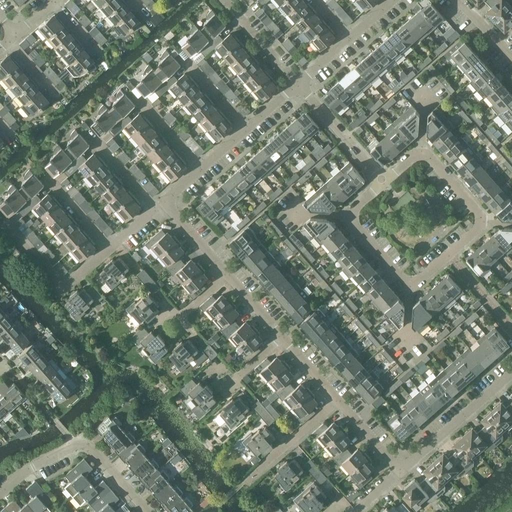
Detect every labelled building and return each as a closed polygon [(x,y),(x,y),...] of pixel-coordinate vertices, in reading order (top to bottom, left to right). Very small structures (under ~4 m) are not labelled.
[(71,0),(68,0),(64,4),(69,9),(75,4),(71,0)] [(107,0),(100,6),(107,15),(123,1),(122,0),(107,0)] [(286,0),(281,5),(289,13),(303,0),(302,0),(286,0)] [(289,13),(296,22),(312,8),(308,3),(306,4),(303,0),(289,13)] [(357,0),(366,9),(373,3),(371,1),(371,0),(357,0)] [(486,12),(496,22),(511,6),(506,1),(506,0),(490,0),(487,3),(491,8),(486,12)] [(107,15),(114,23),(115,23),(129,11),(126,7),(128,6),(123,1),(107,15)] [(336,2),(330,7),(333,11),(340,5),(336,2)] [(421,8),(421,9),(435,25),(444,17),(431,3),(423,10),(421,8)] [(510,26),(511,28),(511,7),(511,6),(496,22),(505,31),(510,26)] [(254,13),(258,16),(264,11),(261,7),(254,13)] [(296,22),(304,30),(318,18),(315,14),(316,13),(312,8),(296,22)] [(215,48),(216,47),(224,40),(223,39),(218,33),(226,26),(212,9),(211,10),(209,11),(208,13),(207,14),(207,16),(206,18),(208,19),(204,22),(206,25),(200,30),(215,48)] [(421,9),(413,16),(425,30),(433,23),(434,25),(435,25),(421,9)] [(115,23),(114,23),(111,26),(115,31),(119,35),(121,35),(122,35),(124,35),(126,34),(127,33),(129,32),(132,30),(131,28),(139,21),(129,11),(115,23)] [(78,19),(81,23),(87,17),(84,14),(78,19)] [(38,27),(47,38),(63,24),(56,15),(47,23),(45,21),(38,27)] [(342,21),(347,26),(353,20),(349,15),(342,21)] [(405,23),(417,37),(420,41),(428,34),(425,30),(413,16),(405,23)] [(87,17),(81,23),(84,27),(91,21),(87,17)] [(304,30),(311,39),(327,25),(323,20),(321,21),(318,18),(304,30)] [(266,26),(270,30),(276,24),(273,21),(266,26)] [(405,23),(397,30),(409,44),(417,37),(405,23)] [(47,38),(54,46),(69,33),(66,30),(67,28),(63,24),(47,38)] [(205,56),(215,48),(200,30),(195,24),(194,25),(192,26),(191,28),(190,29),(190,31),(189,33),(191,34),(187,37),(189,39),(182,46),(191,57),(199,50),(205,56)] [(276,24),(270,30),(273,34),(279,28),(276,24)] [(327,25),(311,39),(320,49),(328,43),(326,41),(334,33),(327,25)] [(397,30),(388,37),(401,51),(409,44),(397,30)] [(447,38),(451,43),(460,35),(456,30),(447,38)] [(93,36),(97,41),(103,35),(99,31),(93,36)] [(54,46),(62,55),(78,41),(74,36),(72,37),(69,33),(54,46)] [(216,47),(224,55),(240,41),(235,36),(234,38),(230,33),(223,39),(224,40),(216,47)] [(103,35),(97,41),(100,45),(107,40),(103,35)] [(388,37),(380,45),(392,58),(401,51),(388,37)] [(25,38),(19,44),(23,49),(30,44),(25,38)] [(281,43),(285,47),(291,41),(288,38),(281,43)] [(473,50),(465,42),(463,43),(460,40),(448,50),(459,63),(473,50)] [(78,41),(62,55),(69,63),(84,51),(81,47),(82,46),(78,41)] [(224,55),(231,64),(246,51),(242,47),(244,46),(240,41),(224,55)] [(291,41),(285,47),(288,51),(294,45),(291,41)] [(445,42),(440,47),(443,50),(448,45),(445,42)] [(380,45),(372,52),(384,66),(392,58),(380,45)] [(443,50),(440,47),(434,52),(437,55),(443,50)] [(169,88),(171,87),(178,80),(178,79),(172,73),(181,66),(166,49),(165,50),(164,51),(163,53),(162,54),(161,56),(161,58),(162,59),(159,62),(161,65),(154,70),(169,88)] [(459,63),(466,71),(480,59),(473,50),(459,63)] [(93,61),(84,51),(69,63),(65,66),(69,71),(73,75),(75,75),(77,75),(79,75),(80,74),(82,73),(83,72),(85,71),(86,70),(85,68),(93,61)] [(231,64),(239,72),(255,58),(250,53),(249,55),(246,51),(231,64)] [(372,52),(364,59),(379,77),(388,69),(384,66),(372,52)] [(32,59),(35,63),(42,57),(38,54),(32,59)] [(0,75),(1,78),(17,64),(10,55),(2,63),(0,61),(0,75)] [(297,61),(301,66),(308,61),(303,55),(297,61)] [(429,56),(423,61),(426,64),(432,59),(429,56)] [(42,57),(35,63),(39,67),(45,61),(42,57)] [(197,63),(200,67),(207,62),(203,58),(197,63)] [(239,72),(246,81),(261,68),(257,65),(259,63),(255,58),(239,72)] [(356,66),(368,80),(371,84),(379,77),(364,59),(356,66)] [(466,71),(473,79),(487,67),(480,59),(466,71)] [(426,64),(423,61),(418,66),(421,69),(426,64)] [(1,78),(9,86),(23,73),(20,70),(22,68),(17,64),(1,78)] [(159,96),(169,88),(154,70),(149,64),(148,65),(147,66),(146,68),(145,69),(144,71),(144,73),(145,74),(142,77),(144,79),(136,86),(146,96),(154,89),(159,96)] [(428,68),(433,73),(437,70),(432,64),(428,68)] [(356,66),(348,73),(360,87),(368,80),(356,66)] [(469,82),(476,90),(494,75),(487,67),(473,79),(469,82)] [(246,81),(254,89),(270,75),(265,71),(264,72),(261,68),(246,81)] [(413,70),(407,75),(410,79),(416,74),(413,70)] [(47,76),(51,81),(57,75),(53,71),(47,76)] [(209,77),(212,80),(218,75),(215,71),(209,77)] [(9,86),(16,95),(32,81),(28,76),(27,77),(23,73),(9,86)] [(171,87),(178,95),(194,81),(190,76),(188,78),(185,73),(178,79),(178,80),(171,87)] [(348,73),(340,80),(355,98),(363,91),(360,87),(348,73)] [(57,75),(51,81),(55,85),(61,80),(57,75)] [(218,75),(212,80),(215,84),(222,79),(218,75)] [(270,75),(254,89),(263,100),(270,94),(268,91),(277,84),(270,75)] [(410,79),(407,75),(402,80),(405,83),(410,79)] [(483,98),(487,95),(501,83),(494,75),(476,90),(483,98)] [(441,82),(446,88),(450,85),(445,79),(441,82)] [(331,88),(333,90),(346,103),(347,105),(355,98),(340,80),(331,88)] [(16,95),(24,103),(38,91),(35,87),(37,86),(32,81),(16,95)] [(178,95),(186,104),(200,91),(197,87),(198,86),(194,81),(178,95)] [(487,95),(494,103),(508,91),(501,83),(487,95)] [(397,84),(392,89),(395,92),(400,88),(397,84)] [(450,85),(446,88),(451,93),(455,90),(450,85)] [(224,94),(227,98),(233,92),(230,88),(224,94)] [(124,128),(125,127),(132,120),(127,113),(135,106),(120,89),(120,90),(119,91),(117,93),(116,94),(116,96),(115,98),(117,99),(113,102),(115,105),(109,110),(124,128)] [(395,92),(392,89),(386,94),(389,97),(395,92)] [(346,103),(333,90),(325,97),(337,111),(346,103)] [(38,91),(24,103),(20,106),(24,111),(28,115),(30,115),(31,115),(33,115),(35,114),(36,113),(38,112),(39,111),(41,110),(40,108),(48,101),(38,91)] [(186,104),(193,112),(209,98),(205,93),(203,95),(200,91),(186,104)] [(491,106),(498,115),(511,102),(511,95),(508,91),(494,103),(491,106)] [(233,92),(227,98),(230,101),(237,96),(233,92)] [(455,101),(450,95),(446,99),(451,104),(455,101)] [(456,99),(461,104),(464,101),(459,96),(456,99)] [(393,97),(387,102),(391,106),(396,101),(393,97)] [(151,103),(155,107),(161,101),(158,98),(151,103)] [(193,112),(201,121),(215,108),(212,104),(213,103),(209,98),(193,112)] [(380,99),(374,104),(378,107),(383,103),(380,99)] [(464,101),(461,104),(465,110),(469,107),(464,101)] [(391,106),(387,102),(382,107),(385,111),(391,106)] [(511,102),(498,115),(505,123),(511,116),(511,102)] [(114,136),(124,128),(109,110),(104,104),(103,105),(102,106),(100,108),(99,109),(99,111),(98,113),(100,114),(96,117),(98,119),(91,126),(100,136),(108,129),(114,136)] [(378,107),(374,104),(369,109),(372,112),(378,107)] [(412,105),(400,116),(416,135),(417,134),(415,133),(419,130),(420,114),(412,105)] [(239,111),(244,117),(250,111),(246,106),(239,111)] [(428,135),(429,136),(448,119),(437,107),(432,111),(428,114),(427,131),(430,134),(428,135)] [(201,121),(208,129),(224,115),(220,111),(218,112),(215,108),(201,121)] [(2,116),(6,121),(12,115),(8,111),(2,116)] [(163,117),(167,120),(173,115),(170,111),(163,117)] [(459,114),(464,119),(468,116),(463,111),(459,114)] [(376,112),(371,116),(374,120),(379,115),(376,112)] [(470,115),(475,121),(479,117),(474,112),(470,115)] [(125,127),(133,135),(149,121),(144,116),(143,118),(139,113),(132,120),(125,127)] [(297,118),(296,118),(310,134),(319,127),(306,113),(298,120),(297,118)] [(364,113),(358,118),(362,121),(367,117),(364,113)] [(12,115),(6,121),(9,125),(16,120),(12,115)] [(173,115),(167,120),(170,124),(176,119),(173,115)] [(224,115),(208,129),(217,140),(225,133),(223,131),(231,124),(224,115)] [(374,120),(371,116),(366,121),(369,124),(374,120)] [(400,116),(392,123),(408,142),(416,135),(400,116)] [(468,116),(464,119),(469,124),(472,121),(468,116)] [(362,121),(358,118),(357,117),(349,124),(353,129),(362,121)] [(479,117),(475,121),(480,126),(483,123),(479,117)] [(296,118),(288,126),(303,143),(311,136),(310,135),(310,134),(296,118)] [(429,136),(436,144),(450,131),(455,127),(448,119),(429,136)] [(133,135),(140,144),(155,131),(151,127),(153,126),(149,121),(133,135)] [(383,130),(387,135),(400,149),(408,142),(392,123),(383,130)] [(288,126),(280,133),(295,150),(303,143),(288,126)] [(354,131),(358,135),(363,130),(360,126),(354,131)] [(178,134),(182,138),(188,132),(185,128),(178,134)] [(484,131),(489,137),(493,134),(488,128),(484,131)] [(78,168),(80,167),(87,160),(87,159),(81,153),(90,146),(75,129),(74,130),(73,131),(72,133),(71,134),(70,136),(70,138),(71,139),(68,142),(70,145),(63,150),(78,168)] [(140,144),(148,152),(164,138),(159,133),(158,135),(155,131),(140,144)] [(436,144),(443,152),(457,139),(450,131),(436,144)] [(188,132),(182,138),(185,141),(191,136),(188,132)] [(482,132),(478,135),(483,140),(486,137),(482,132)] [(280,133),(272,140),(287,157),(295,150),(280,133)] [(493,134),(489,137),(494,142),(497,139),(493,134)] [(387,135),(379,142),(392,156),(400,149),(387,135)] [(106,143),(109,147),(116,141),(112,138),(106,143)] [(148,152),(155,161),(170,148),(166,144),(168,143),(164,138),(148,152)] [(392,156),(379,142),(376,138),(367,146),(377,156),(375,159),(384,165),(387,160),(392,156)] [(443,152),(450,160),(464,147),(457,139),(443,152)] [(272,140),(264,147),(276,161),(279,164),(287,157),(272,140)] [(488,147),(493,152),(496,148),(492,143),(488,147)] [(69,176),(78,168),(63,150),(58,144),(57,145),(56,146),(55,148),(54,149),(53,151),(53,153),(54,154),(51,157),(53,159),(45,166),(55,176),(63,169),(69,176)] [(329,144),(323,149),(326,153),(332,148),(329,144)] [(450,160),(457,168),(475,152),(468,144),(464,147),(450,160)] [(194,151),(198,157),(205,151),(200,146),(194,151)] [(264,147),(256,154),(268,168),(276,161),(264,147)] [(331,152),(334,155),(340,150),(336,147),(331,152)] [(155,161),(163,169),(179,155),(174,151),(173,152),(170,148),(155,161)] [(502,152),(507,157),(511,154),(506,148),(502,152)] [(326,153),(323,149),(318,154),(321,157),(326,153)] [(118,157),(121,160),(127,155),(124,151),(118,157)] [(465,176),(479,164),(483,160),(475,152),(457,168),(465,176)] [(80,167),(87,175),(103,161),(99,156),(97,158),(94,153),(87,159),(87,160),(80,167)] [(256,154),(247,161),(260,175),(263,179),(271,172),(268,168),(256,154)] [(127,155),(121,160),(124,164),(131,159),(127,155)] [(179,155),(163,169),(172,180),(179,173),(177,171),(186,164),(179,155)] [(312,158),(307,163),(310,167),(315,162),(312,158)] [(87,175),(95,184),(109,171),(106,167),(107,166),(103,161),(87,175)] [(247,161),(239,168),(252,182),(260,175),(247,161)] [(310,167),(307,163),(301,168),(305,172),(310,167)] [(465,176),(472,184),(486,172),(479,164),(465,176)] [(353,165),(344,173),(357,187),(361,183),(367,180),(362,171),(359,172),(353,165)] [(133,174),(136,178),(142,172),(139,168),(133,174)] [(239,168),(231,176),(243,189),(252,182),(239,168)] [(32,208),(34,207),(41,200),(41,199),(36,193),(44,186),(30,169),(29,170),(27,171),(26,173),(25,174),(25,176),(24,178),(26,179),(22,182),(24,184),(18,190),(32,208)] [(341,169),(333,176),(348,194),(357,187),(344,173),(341,169)] [(95,184),(102,192),(118,178),(114,173),(112,175),(109,171),(95,184)] [(309,171),(303,176),(307,179),(312,175),(309,171)] [(142,172),(136,178),(139,181),(146,176),(142,172)] [(472,184),(479,192),(493,180),(486,172),(472,184)] [(295,173),(290,178),(293,182),(299,177),(295,173)] [(231,176),(223,183),(239,200),(247,193),(243,189),(231,176)] [(307,179),(303,176),(298,181),(301,184),(307,179)] [(333,176),(325,183),(340,201),(348,194),(333,176)] [(60,183),(64,187),(70,181),(67,178),(60,183)] [(102,192),(110,201),(124,188),(121,184),(122,183),(118,178),(102,192)] [(293,182),(290,178),(284,183),(288,187),(293,182)] [(479,192),(486,201),(500,188),(493,180),(479,192)] [(215,190),(227,204),(231,208),(239,200),(223,183),(215,190)] [(325,183),(316,191),(332,209),(340,201),(325,183)] [(23,216),(32,208),(18,190),(12,184),(12,185),(11,186),(9,188),(8,189),(8,191),(7,193),(9,194),(5,197),(7,199),(0,205),(0,206),(9,216),(17,209),(23,216)] [(148,191),(153,197),(159,191),(155,186),(148,191)] [(280,187),(274,192),(277,196),(283,191),(280,187)] [(110,201),(117,209),(133,195),(129,191),(127,192),(124,188),(110,201)] [(486,201),(493,209),(507,196),(500,188),(486,201)] [(215,190),(207,197),(221,213),(220,210),(227,204),(215,190)] [(72,197),(76,200),(82,195),(79,191),(72,197)] [(332,209),(316,191),(304,201),(311,209),(327,210),(330,208),(332,209)] [(277,196),(274,192),(269,197),(272,200),(277,196)] [(34,207),(42,215),(58,201),(53,196),(52,198),(48,193),(41,199),(41,200),(34,207)] [(493,209),(500,217),(511,206),(511,194),(511,193),(507,196),(493,209)] [(82,195),(76,200),(79,204),(85,199),(82,195)] [(133,195),(117,209),(126,220),(134,213),(132,211),(140,204),(133,195)] [(221,213),(207,197),(206,197),(208,199),(200,206),(216,224),(224,217),(221,213)] [(42,215),(49,224),(64,211),(60,207),(62,206),(58,201),(42,215)] [(263,201),(258,206),(261,210),(267,205),(263,201)] [(261,210),(258,206),(253,211),(256,215),(261,210)] [(511,206),(500,217),(501,217),(502,216),(505,219),(511,219),(511,206)] [(87,214),(91,218),(97,212),(94,208),(87,214)] [(49,224),(57,232),(73,218),(68,213),(67,215),(64,211),(49,224)] [(97,212),(91,218),(94,221),(100,216),(97,212)] [(260,215),(265,220),(269,217),(264,212),(260,215)] [(247,216),(242,220),(245,224),(250,219),(247,216)] [(15,223),(18,227),(24,221),(21,218),(15,223)] [(57,232),(64,241),(79,228),(75,224),(77,223),(73,218),(57,232)] [(303,225),(314,237),(331,221),(330,222),(327,219),(310,218),(303,225)] [(245,224),(242,220),(236,225),(239,229),(245,224)] [(324,242),(339,229),(331,221),(314,237),(321,245),(324,242)] [(103,231),(107,237),(114,231),(109,226),(103,231)] [(223,234),(227,239),(237,231),(233,226),(223,234)] [(64,241),(72,249),(88,235),(83,230),(82,232),(79,228),(64,241)] [(500,229),(500,230),(511,243),(511,228),(504,228),(501,231),(500,229)] [(152,246),(160,255),(178,240),(174,236),(172,237),(167,232),(166,233),(162,229),(145,244),(149,249),(152,246)] [(231,241),(238,250),(251,239),(252,238),(244,229),(231,241)] [(324,242),(332,250),(346,237),(339,229),(324,242)] [(491,237),(504,251),(507,255),(511,250),(511,243),(500,230),(491,237)] [(27,237),(30,240),(36,235),(33,231),(27,237)] [(293,233),(289,237),(294,242),(298,239),(293,233)] [(36,235),(30,240),(33,244),(40,239),(36,235)] [(88,235),(72,249),(81,260),(88,253),(86,251),(95,243),(88,235)] [(332,250),(339,258),(353,246),(346,237),(332,250)] [(491,237),(483,244),(496,258),(504,251),(491,237)] [(238,250),(244,257),(257,246),(251,239),(238,250)] [(165,267),(169,271),(182,260),(178,256),(184,251),(179,245),(181,243),(178,240),(160,255),(168,264),(165,267)] [(483,244),(475,251),(488,265),(496,258),(483,244)] [(244,257),(251,265),(264,254),(257,246),(244,257)] [(339,258),(346,266),(360,254),(353,246),(339,258)] [(11,252),(16,258),(20,254),(15,248),(11,252)] [(42,254),(45,258),(51,252),(48,248),(42,254)] [(302,252),(307,257),(311,254),(306,249),(302,252)] [(251,265),(258,273),(275,258),(268,250),(264,254),(251,265)] [(141,257),(136,251),(132,255),(137,261),(141,257)] [(488,265),(475,251),(471,255),(465,258),(470,268),(473,266),(482,276),(491,269),(488,265)] [(51,252),(45,258),(48,261),(55,256),(51,252)] [(297,257),(301,262),(305,258),(301,253),(297,257)] [(311,254),(307,257),(312,262),(315,259),(311,254)] [(349,278),(353,274),(367,262),(360,254),(346,266),(342,269),(349,278)] [(258,273),(265,280),(278,269),(281,265),(277,261),(280,259),(277,256),(275,258),(258,273)] [(105,265),(107,267),(100,273),(107,281),(106,282),(111,289),(120,281),(119,280),(125,274),(124,272),(129,268),(119,257),(114,261),(112,259),(105,265)] [(305,258),(301,262),(306,267),(309,263),(305,258)] [(176,273),(184,282),(201,267),(198,263),(196,264),(191,259),(185,264),(182,260),(169,271),(173,276),(176,273)] [(353,274),(360,282),(374,270),(367,262),(353,274)] [(57,271),(62,277),(68,271),(64,266),(57,271)] [(201,267),(184,282),(191,291),(189,294),(193,299),(206,287),(202,283),(208,278),(203,272),(205,270),(201,267)] [(136,275),(145,285),(152,278),(143,269),(136,275)] [(265,280),(271,288),(284,277),(284,276),(278,269),(265,280)] [(310,272),(315,277),(318,274),(314,269),(310,272)] [(360,282),(367,291),(381,278),(374,270),(360,282)] [(271,288),(278,296),(295,281),(288,273),(284,276),(284,277),(271,288)] [(440,282),(452,296),(456,300),(464,292),(455,282),(457,279),(448,273),(444,278),(440,282)] [(318,274),(315,277),(319,282),(323,279),(318,274)] [(152,278),(145,285),(153,294),(160,288),(152,278)] [(367,291),(374,299),(389,286),(381,278),(367,291)] [(278,296),(285,303),(302,289),(295,281),(278,296)] [(331,285),(336,290),(339,286),(335,281),(331,285)] [(440,282),(432,289),(444,303),(452,296),(440,282)] [(104,297),(93,285),(87,290),(84,288),(79,292),(77,290),(70,296),(72,298),(65,304),(72,312),(70,313),(76,320),(85,312),(84,311),(90,305),(89,303),(93,300),(96,304),(104,297)] [(509,289),(506,285),(500,290),(503,294),(509,289)] [(339,286),(336,290),(340,295),(344,291),(339,286)] [(378,310),(382,307),(396,294),(389,286),(374,299),(371,302),(378,310)] [(488,291),(491,295),(497,290),(494,286),(488,291)] [(285,303),(292,311),(305,300),(304,299),(309,295),(302,288),(302,289),(285,303)] [(424,296),(436,310),(439,314),(448,307),(444,303),(432,289),(424,296)] [(154,310),(159,305),(149,294),(144,298),(143,297),(136,303),(135,301),(126,309),(132,316),(133,314),(140,322),(147,316),(149,318),(156,312),(154,310)] [(207,308),(215,317),(232,302),(229,298),(227,300),(222,294),(216,299),(212,295),(199,306),(204,311),(207,308)] [(382,307),(388,315),(389,315),(403,302),(396,294),(382,307)] [(424,296),(415,303),(428,317),(436,310),(424,296)] [(305,300),(292,311),(299,319),(312,308),(305,300)] [(473,305),(476,308),(481,304),(478,300),(473,305)] [(220,329),(224,334),(236,322),(233,318),(239,313),(234,307),(236,306),(232,302),(215,317),(222,326),(220,329)] [(389,315),(388,315),(385,318),(396,330),(404,324),(405,307),(402,304),(403,303),(403,302),(389,315)] [(428,317),(415,303),(415,304),(416,305),(413,308),(412,324),(416,328),(420,333),(432,322),(428,317)] [(341,307),(346,312),(349,309),(345,304),(341,307)] [(309,330),(322,319),(325,316),(318,307),(302,322),(309,330)] [(349,309),(346,312),(350,317),(354,314),(349,309)] [(476,312),(470,316),(473,320),(479,315),(476,312)] [(0,332),(12,322),(4,313),(0,316),(0,332)] [(360,317),(364,322),(368,319),(363,314),(360,317)] [(473,320),(470,316),(465,321),(468,325),(473,320)] [(309,330),(315,338),(328,327),(322,319),(309,330)] [(368,319),(364,322),(369,327),(372,324),(368,319)] [(231,336),(238,344),(256,329),(253,325),(251,327),(246,321),(240,326),(236,322),(224,334),(228,338),(231,336)] [(0,341),(0,346),(1,348),(20,331),(12,322),(0,332),(0,333),(4,338),(0,341)] [(161,356),(169,349),(163,342),(165,341),(158,333),(156,335),(152,330),(149,333),(143,326),(131,337),(138,345),(141,341),(145,345),(143,346),(149,353),(148,355),(155,363),(162,357),(161,356)] [(459,326),(454,331),(457,334),(462,329),(459,326)] [(315,338),(322,346),(335,334),(328,327),(315,338)] [(495,327),(486,335),(500,351),(501,350),(499,348),(507,341),(495,327)] [(447,328),(441,332),(444,336),(450,331),(447,328)] [(256,329),(238,344),(246,353),(243,356),(248,361),(260,350),(256,345),(262,340),(258,334),(260,333),(256,329)] [(20,331),(1,348),(4,352),(11,346),(16,352),(29,340),(20,331)] [(322,346),(329,353),(346,338),(339,331),(335,334),(322,346)] [(457,334),(454,331),(449,335),(452,339),(457,334)] [(444,336),(441,332),(436,337),(439,341),(444,336)] [(378,336),(383,342),(386,339),(381,333),(378,336)] [(477,341),(480,344),(492,358),(500,351),(486,335),(485,333),(477,341)] [(368,338),(372,343),(376,339),(371,334),(368,338)] [(329,353),(336,361),(349,350),(352,346),(346,338),(329,353)] [(194,355),(198,350),(189,339),(184,343),(182,341),(174,348),(176,350),(169,355),(176,363),(175,365),(181,371),(189,364),(188,362),(195,356),(194,355)] [(376,339),(372,343),(377,348),(380,344),(376,339)] [(443,340),(438,345),(441,349),(446,344),(443,340)] [(17,366),(20,370),(40,353),(31,343),(18,355),(23,360),(17,366)] [(218,354),(210,344),(202,350),(211,360),(218,354)] [(480,344),(472,351),(484,365),(492,358),(480,344)] [(441,349),(438,345),(432,350),(435,354),(441,349)] [(336,361),(342,369),(355,357),(349,350),(336,361)] [(381,353),(386,358),(389,355),(385,350),(381,353)] [(472,351),(464,358),(476,372),(484,365),(472,351)] [(30,368),(35,373),(47,362),(40,353),(20,370),(24,374),(30,368)] [(389,355),(386,358),(390,363),(394,360),(389,355)] [(398,359),(402,364),(407,360),(403,355),(398,359)] [(427,355),(421,359),(425,363),(430,358),(427,355)] [(262,371),(269,380),(287,364),(284,360),(282,362),(277,356),(271,362),(267,357),(254,368),(259,373),(262,371)] [(342,369),(349,376),(362,365),(355,357),(342,369)] [(464,358),(456,366),(468,379),(476,372),(464,358)] [(33,384),(36,388),(59,368),(51,359),(47,362),(35,373),(39,378),(33,384)] [(425,363),(421,359),(416,364),(419,368),(425,363)] [(274,391),(278,396),(291,385),(287,381),(293,375),(289,370),(291,368),(287,364),(269,380),(277,389),(274,391)] [(349,376),(356,384),(369,373),(362,365),(349,376)] [(403,370),(399,365),(395,368),(400,374),(403,370)] [(456,366),(448,373),(460,386),(468,379),(456,366)] [(46,386),(50,391),(67,377),(59,368),(36,388),(40,392),(46,386)] [(411,369),(405,374),(408,377),(414,372),(411,369)] [(436,376),(440,380),(451,394),(460,386),(448,373),(444,369),(436,376)] [(356,384),(363,392),(375,380),(369,373),(356,384)] [(408,377),(405,374),(400,378),(403,382),(408,377)] [(67,377),(50,391),(55,396),(48,402),(52,406),(75,386),(67,377)] [(209,407),(217,400),(211,393),(213,392),(206,384),(204,386),(200,381),(197,384),(191,377),(179,388),(186,396),(189,392),(193,396),(191,397),(197,404),(196,406),(203,414),(210,408),(209,407)] [(375,380),(363,392),(370,400),(384,388),(376,379),(375,380)] [(3,380),(0,382),(0,384),(17,404),(26,397),(13,382),(8,387),(3,380)] [(440,380),(432,387),(431,387),(443,401),(451,394),(440,380)] [(394,383),(389,388),(392,391),(398,387),(394,383)] [(428,383),(420,390),(435,408),(443,401),(431,387),(432,387),(428,383)] [(0,391),(1,393),(0,393),(0,400),(9,411),(17,404),(0,384),(0,391)] [(285,398),(293,407),(311,391),(307,387),(306,389),(301,384),(295,389),(291,385),(278,396),(282,400),(285,398)] [(392,391),(389,388),(384,393),(387,396),(392,391)] [(420,390),(412,397),(427,415),(435,408),(420,390)] [(311,391),(293,407),(301,416),(298,418),(302,423),(315,412),(311,408),(317,402),(312,397),(314,395),(311,391)] [(381,395),(372,403),(376,408),(385,400),(381,395)] [(232,399),(225,405),(227,407),(220,413),(227,421),(225,422),(231,429),(240,421),(239,420),(245,414),(244,412),(249,408),(239,397),(234,401),(232,399)] [(404,405),(407,408),(419,422),(427,415),(412,397),(404,405)] [(0,417),(1,418),(9,411),(0,400),(0,417)] [(252,406),(260,416),(267,410),(259,400),(252,406)] [(501,402),(491,411),(506,428),(511,422),(511,405),(510,404),(506,408),(501,402)] [(398,413),(397,413),(411,429),(419,422),(407,408),(400,415),(398,413)] [(267,410),(260,416),(268,425),(276,419),(267,410)] [(486,425),(482,429),(496,445),(503,440),(503,436),(500,433),(506,428),(491,411),(482,420),(486,425)] [(411,429),(397,413),(388,421),(401,435),(409,428),(410,430),(411,429)] [(101,435),(107,442),(122,429),(118,425),(121,422),(115,416),(112,418),(111,419),(108,417),(94,429),(101,436),(101,435)] [(319,436),(327,445),(344,429),(341,425),(339,427),(334,422),(328,427),(324,422),(311,433),(316,438),(319,436)] [(275,438),(265,427),(260,431),(259,429),(253,435),(251,434),(242,441),(248,448),(250,447),(257,455),(263,449),(265,451),(272,444),(270,442),(275,438)] [(472,428),(463,436),(477,453),(483,448),(486,451),(490,451),(496,445),(482,429),(477,433),(472,428)] [(113,450),(119,456),(134,443),(132,440),(135,438),(129,431),(126,434),(122,429),(107,442),(113,449),(113,450)] [(331,456),(336,461),(348,450),(345,446),(351,440),(346,435),(348,433),(344,429),(327,445),(334,454),(331,456)] [(477,453),(463,436),(453,445),(457,450),(453,454),(467,471),(470,474),(473,471),(470,468),(474,465),(474,461),(471,458),(477,453)] [(125,462),(131,469),(146,456),(142,452),(145,450),(139,443),(136,445),(134,443),(119,456),(124,463),(125,462)] [(343,463),(350,472),(368,456),(365,452),(363,454),(358,449),(352,454),(348,450),(336,461),(340,466),(343,463)] [(444,453),(434,462),(448,478),(454,473),(457,476),(461,476),(467,471),(453,454),(448,458),(444,453)] [(137,477),(142,483),(158,470),(156,467),(158,465),(152,458),(150,461),(146,456),(131,469),(137,476),(137,477)] [(368,456),(350,472),(358,481),(355,483),(360,488),(372,477),(368,473),(374,467),(370,462),(371,460),(368,456)] [(64,487),(72,496),(89,481),(84,475),(92,468),(84,458),(64,475),(70,482),(64,487)] [(299,474),(304,470),(294,459),(289,463),(287,461),(279,467),(281,469),(275,475),(281,483),(280,484),(286,491),(295,483),(293,481),(300,476),(299,474)] [(303,465),(312,475),(319,468),(310,459),(303,465)] [(429,476),(424,480),(438,496),(445,491),(445,486),(442,483),(448,478),(434,462),(424,470),(429,476)] [(319,468),(312,475),(320,484),(327,478),(319,468)] [(149,489),(155,496),(170,483),(166,479),(168,477),(162,470),(160,472),(158,470),(142,483),(148,490),(149,489)] [(438,496),(424,480),(419,484),(415,478),(404,487),(408,491),(404,495),(411,504),(409,505),(415,511),(416,511),(422,507),(419,504),(425,499),(428,502),(432,502),(438,496)] [(33,497),(27,502),(35,511),(49,511),(51,511),(45,505),(52,499),(35,480),(25,488),(33,497)] [(86,500),(91,506),(110,489),(102,480),(94,487),(89,481),(72,496),(79,505),(86,500)] [(160,504),(166,510),(181,497),(179,494),(182,492),(176,485),(173,488),(170,483),(155,496),(161,503),(160,504)] [(322,500),(326,496),(317,485),(312,489),(310,488),(304,494),(302,492),(293,500),(299,506),(301,505),(307,511),(308,511),(314,507),(316,509),(324,503),(322,500)] [(95,511),(113,511),(115,511),(110,505),(118,498),(110,489),(91,506),(96,511),(95,511)] [(202,502),(205,506),(211,501),(213,499),(208,494),(206,495),(200,500),(202,502)] [(181,497),(166,510),(167,511),(192,511),(194,511),(190,506),(192,504),(186,497),(184,499),(181,497)] [(13,499),(4,507),(8,511),(35,511),(27,502),(21,507),(13,499)] [(411,511),(402,502),(396,508),(394,505),(389,509),(387,507),(380,511),(411,511)]
